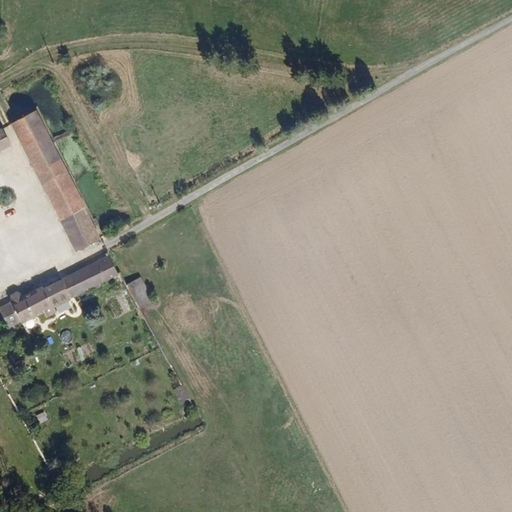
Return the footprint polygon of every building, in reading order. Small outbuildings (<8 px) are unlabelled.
[(70,240),(97,227),(95,224),(33,96),(12,106),(5,110),(70,240)] [(131,197),(138,193),(135,186),(128,190),(131,197)] [(113,275),(121,271),(111,250),(103,255),(113,275)] [(70,296),(113,275),(103,255),(60,276),(70,296)] [(69,302),(70,296),(60,276),(43,285),(41,283),(23,292),(16,289),(13,289),(10,290),(9,292),(9,296),(9,299),(4,302),(7,307),(12,304),(20,320),(31,315),(34,319),(69,302)] [(140,308),(153,301),(140,276),(127,283),(140,308)] [(184,385),(173,388),(179,404),(189,400),(184,385)] [(44,411),(36,416),(41,425),(49,421),(44,411)]
